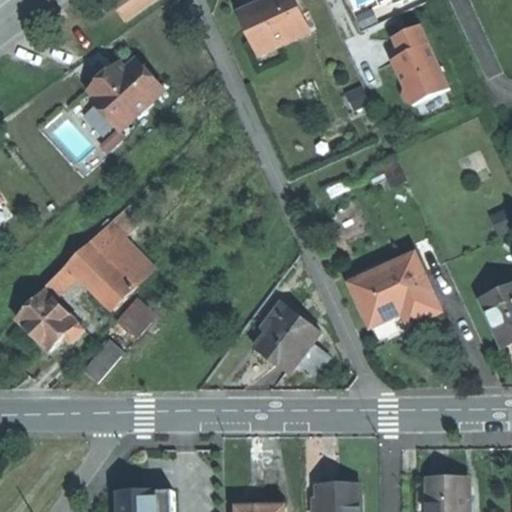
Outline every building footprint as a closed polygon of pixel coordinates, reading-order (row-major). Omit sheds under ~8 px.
[(109,0),(107,1),(123,24),(156,0),(109,0)] [(243,14),(262,60),(313,38),(297,0),(276,0),(266,5),(243,14)] [(423,29),(395,41),(404,60),(393,64),(406,93),(404,98),(408,108),(414,110),(452,93),(423,29)] [(99,84),(90,92),(96,99),(123,129),(163,94),(136,64),(124,74),(121,70),(108,82),(105,78),(99,84)] [(118,67),(105,78),(108,82),(121,70),(118,67)] [(118,133),(123,129),(96,99),(91,103),(118,133)] [(400,162),(371,175),(376,186),(389,180),(393,190),(410,183),(400,162)] [(0,213),(15,203),(0,182),(0,213)] [(121,212),(106,227),(121,241),(136,227),(121,212)] [(106,227),(87,246),(132,290),(151,271),(121,241),(106,227)] [(87,246),(67,266),(77,276),(111,311),(132,290),(87,246)] [(422,258),(355,285),(369,320),(400,307),(409,330),(426,323),(445,315),(422,258)] [(42,291),(45,294),(53,301),(77,276),(67,266),(42,291)] [(511,291),(488,302),(509,350),(511,348),(511,291)] [(53,301),(45,294),(16,322),(32,338),(48,354),(60,343),(64,347),(81,330),(53,301)] [(106,346),(120,358),(153,321),(134,304),(101,341),(106,346)] [(320,334),(280,305),(267,322),(272,325),(265,335),(253,351),(271,364),(288,377),(297,365),(311,346),(320,334)] [(378,342),(409,330),(400,307),(369,320),(378,342)] [(260,332),(265,335),(272,325),(267,322),(260,332)] [(92,389),(120,358),(106,346),(78,377),(92,389)] [(327,358),(311,346),(297,365),(313,377),(327,358)] [(418,511),(430,511),(430,485),(418,485),(418,511)] [(448,485),(430,485),(430,511),(468,511),(468,499),(474,499),(474,485),(448,485)] [(338,490),(317,490),(317,511),(360,511),(360,489),(338,490)] [(147,493),(120,494),(120,511),(174,511),(174,492),(147,493)]
